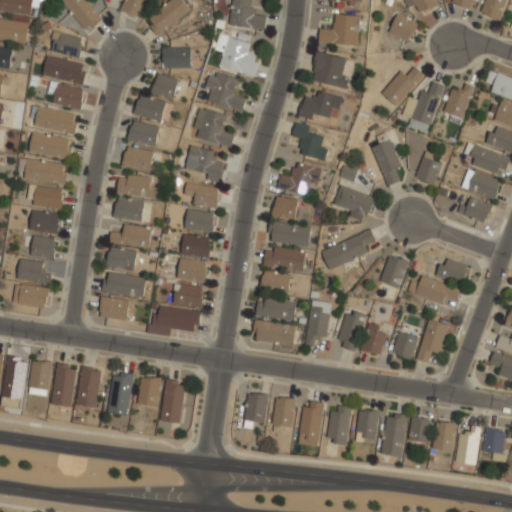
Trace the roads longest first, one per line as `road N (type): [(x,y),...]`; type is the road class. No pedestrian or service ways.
road 1 (residential): [(299,0),(252,180),(202,511)]
road 2 (residential): [(511,402),(0,321)]
road 3 (secondary): [(511,501),(0,436)]
road 4 (residential): [(71,332),(91,186),(121,57)]
road 5 (secondary): [(0,485),(202,511)]
road 6 (residential): [(511,231),(452,392)]
road 7 (secondary): [(361,479),(223,488),(202,511)]
road 8 (secondary): [(69,494),(190,487),(208,462)]
